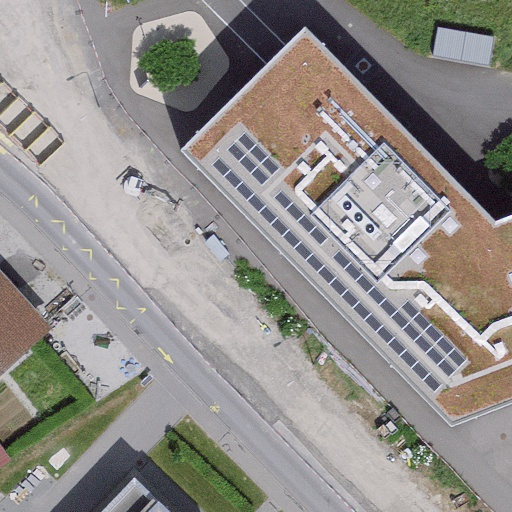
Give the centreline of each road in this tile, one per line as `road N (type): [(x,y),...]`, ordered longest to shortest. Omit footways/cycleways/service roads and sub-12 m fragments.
road 1 (secondary): [(221,342),(29,107),(0,47)]
road 2 (secondary): [(0,166),(221,342)]
road 3 (secondary): [(391,511),(221,342)]
